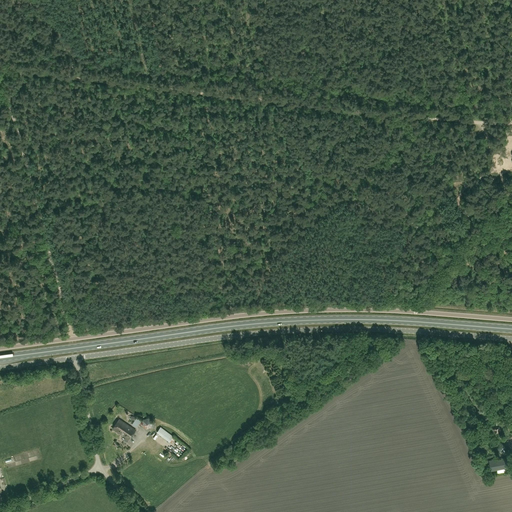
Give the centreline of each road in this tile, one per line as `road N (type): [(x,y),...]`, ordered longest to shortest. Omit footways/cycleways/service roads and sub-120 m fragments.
road 1 (track): [(511,123),(0,68)]
road 2 (primary): [(0,358),(302,320),(511,329)]
road 3 (unclassified): [(0,348),(282,311),(511,319)]
road 4 (unclassified): [(511,338),(286,330),(76,357)]
road 5 (track): [(73,339),(0,72)]
road 6 (track): [(511,345),(462,374),(496,432),(511,439)]
